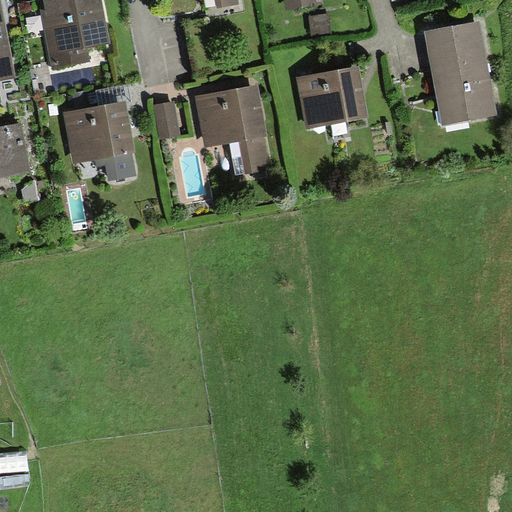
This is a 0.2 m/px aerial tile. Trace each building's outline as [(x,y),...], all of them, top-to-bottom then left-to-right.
[(0,0),(0,80),(16,78),(2,0),(0,0)] [(40,0),(53,70),(90,63),(87,49),(111,45),(102,0),(40,0)] [(215,0),(217,8),(239,4),(238,0),(215,0)] [(284,0),(286,10),(322,3),(321,0),(284,0)] [(329,14),(310,16),(312,37),(332,35),(329,14)] [(480,22),(425,33),(443,124),(498,114),(489,65),(480,22)] [(357,66),(297,78),(308,129),(368,118),(365,102),(363,94),(357,66)] [(258,86),(196,98),(205,148),(241,141),(246,172),(269,168),(264,136),(267,136),(263,113),(258,86)] [(129,116),(126,102),(63,114),(73,162),(94,158),(96,166),(106,164),(109,181),(137,175),(133,154),(136,153),(129,116)] [(175,102),(153,106),(160,139),(181,135),(175,102)] [(0,178),(30,172),(21,125),(0,128),(0,178)] [(37,182),(23,191),(24,202),(39,201),(37,182)] [(0,454),(0,473),(30,471),(29,452),(0,454)]
